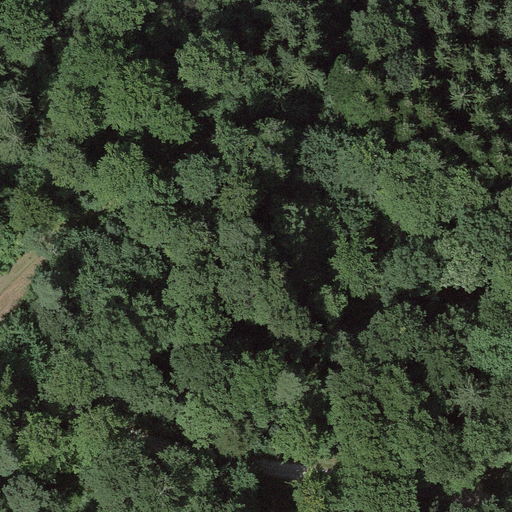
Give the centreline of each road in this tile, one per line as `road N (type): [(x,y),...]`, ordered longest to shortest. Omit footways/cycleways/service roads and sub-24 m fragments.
road 1 (track): [(511,503),(160,445),(0,371)]
road 2 (track): [(111,206),(174,170),(216,127),(277,104)]
road 3 (track): [(111,206),(39,248),(0,288)]
